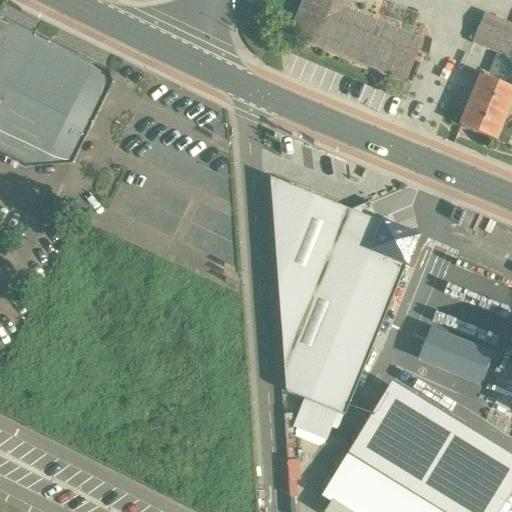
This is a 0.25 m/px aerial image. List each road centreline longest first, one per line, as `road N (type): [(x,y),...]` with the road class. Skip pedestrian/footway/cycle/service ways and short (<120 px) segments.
road 1 (unclassified): [(276,511),(246,108),(251,89)]
road 2 (tertiary): [(251,89),(511,198)]
road 3 (tertiary): [(65,0),(182,57)]
